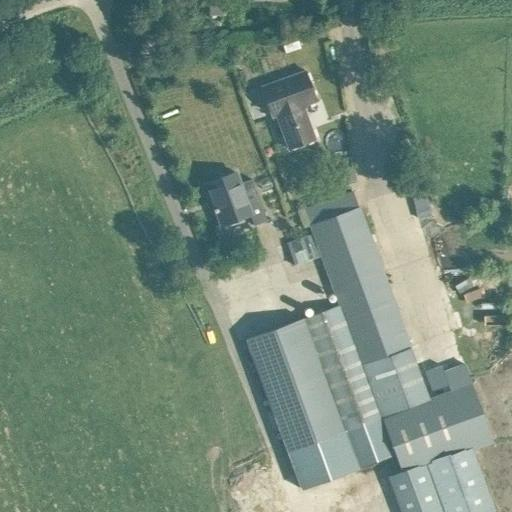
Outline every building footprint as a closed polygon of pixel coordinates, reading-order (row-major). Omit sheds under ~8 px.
[(196,0),(197,15),(221,15),(220,0),(196,0)] [(315,139),(303,106),(316,102),(304,71),(261,87),(272,118),(276,116),(288,149),(315,139)] [(239,184),(235,173),(202,185),(209,202),(212,200),(215,208),(212,209),(214,212),(216,211),(221,225),(250,214),(254,226),(267,221),(251,179),(239,184)] [(340,305),(321,312),(375,462),(395,455),(381,417),(429,399),(409,348),(370,239),(379,235),(369,207),(359,211),(352,191),(353,191),(350,180),(338,184),(342,195),(305,209),(313,232),(294,239),(303,262),(322,256),(335,290),(333,291),(334,294),(336,293),(340,305)] [(422,229),(431,226),(418,183),(408,186),(422,229)] [(301,489),(375,462),(321,312),(246,339),(301,489)] [(426,464),(443,511),(495,511),(472,447),(426,464)] [(443,511),(426,464),(388,478),(400,511),(443,511)]
